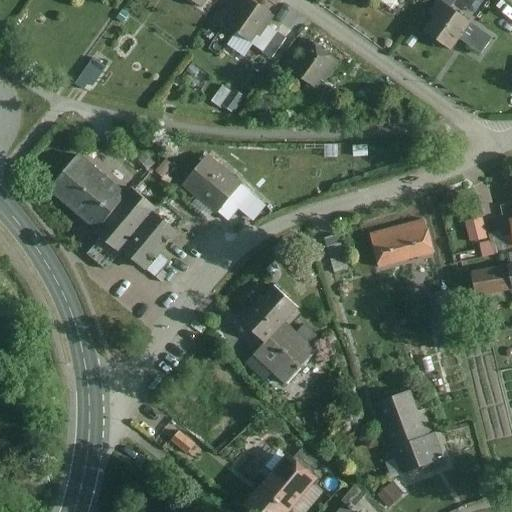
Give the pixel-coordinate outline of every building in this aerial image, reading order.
[(173,0),(200,19),(213,0),(173,0)] [(253,52),(275,21),(245,0),(240,0),(220,28),(253,52)] [(461,0),(457,6),(470,15),(480,0),(461,0)] [(421,35),(449,55),(457,43),(474,55),(484,42),(467,30),(471,24),(443,4),(421,35)] [(316,98),(339,66),(303,40),(280,72),(316,98)] [(83,95),(103,67),(91,58),(71,87),(83,95)] [(234,96),(222,88),(211,103),(222,112),(234,96)] [(214,216),(240,186),(202,153),(176,184),(214,216)] [(91,235),(121,196),(69,156),(39,196),(91,235)] [(142,274),(172,235),(121,196),(91,235),(142,274)] [(486,239),(481,220),(464,225),(469,244),(486,239)] [(436,257),(427,222),(369,237),(378,272),(436,257)] [(325,239),(332,270),(346,267),(339,236),(325,239)] [(490,256),(488,245),(475,247),(477,258),(490,256)] [(511,287),(511,265),(499,267),(502,289),(511,287)] [(502,289),(499,267),(463,272),(467,294),(502,289)] [(254,354),(287,385),(322,348),(290,318),(296,312),(275,292),(241,327),(261,347),(254,354)] [(410,390),(370,408),(400,478),(440,461),(410,390)] [(238,506),(245,511),(351,511),(343,505),(336,511),(285,511),(313,480),(283,455),(238,506)] [(389,505),(406,492),(397,480),(380,493),(389,505)] [(302,511),(305,511),(321,491),(311,483),(294,506),(302,511)]
